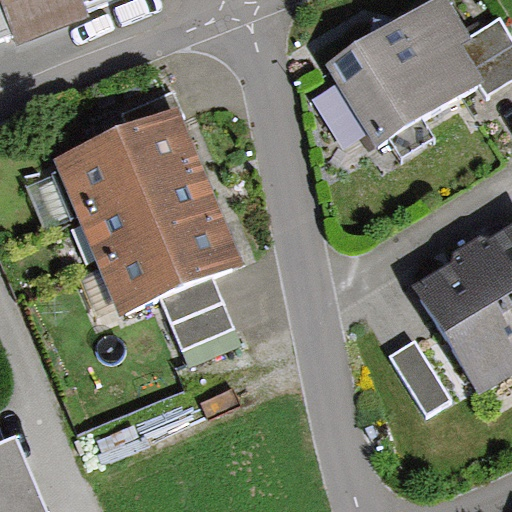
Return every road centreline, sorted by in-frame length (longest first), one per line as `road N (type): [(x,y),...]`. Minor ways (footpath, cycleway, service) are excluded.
road 1 (residential): [(243,7),(270,96),(360,511)]
road 2 (residential): [(243,7),(0,108)]
